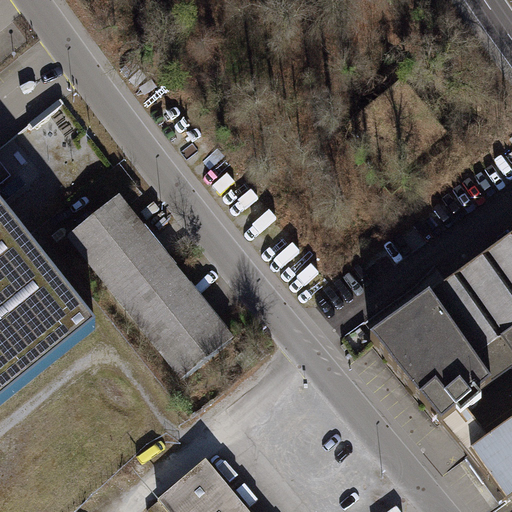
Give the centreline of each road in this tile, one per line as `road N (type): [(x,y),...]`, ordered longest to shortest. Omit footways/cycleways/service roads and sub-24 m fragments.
road 1 (residential): [(439,511),(143,151),(33,0)]
road 2 (track): [(0,432),(92,357),(107,355),(126,365),(195,442)]
